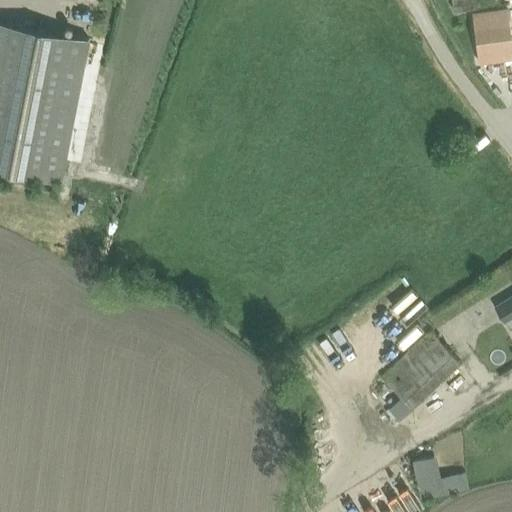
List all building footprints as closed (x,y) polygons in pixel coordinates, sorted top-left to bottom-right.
[(496,53),(492,14),(463,17),(466,55),(496,53)] [(87,31),(0,15),(0,163),(61,174),(87,31)] [(467,161),(478,154),(467,137),(456,145),(467,161)] [(30,248),(32,220),(9,219),(7,246),(30,248)] [(511,323),(511,290),(497,300),(511,323)] [(464,366),(438,336),(394,374),(420,405),(464,366)] [(409,489),(433,483),(424,446),(400,451),(409,489)] [(306,486),(313,497),(334,484),(326,473),(306,486)]
